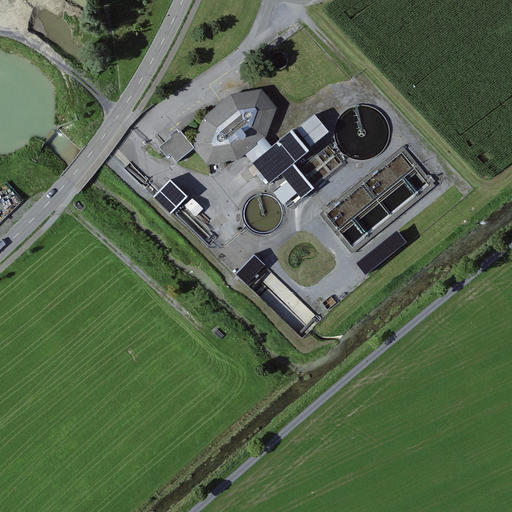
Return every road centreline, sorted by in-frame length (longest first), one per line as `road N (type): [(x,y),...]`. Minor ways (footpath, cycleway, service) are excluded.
road 1 (track): [(511,243),(193,511)]
road 2 (secondary): [(0,250),(93,152),(182,0)]
road 3 (track): [(63,206),(203,330)]
road 4 (track): [(117,116),(43,48),(0,31)]
